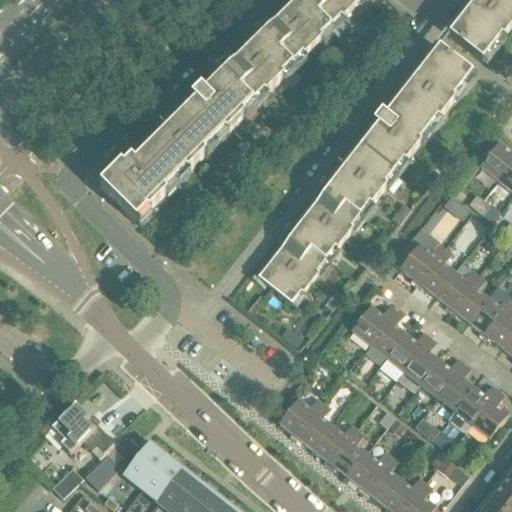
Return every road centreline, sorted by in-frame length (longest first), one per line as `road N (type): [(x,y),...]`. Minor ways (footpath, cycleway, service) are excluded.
road 1 (residential): [(130,352),(171,308),(161,284),(68,179),(242,0)]
road 2 (residential): [(197,328),(429,33),(439,0)]
road 3 (unclassified): [(302,511),(130,352)]
road 4 (unclassified): [(112,335),(0,218)]
road 5 (unclassified): [(511,385),(392,293)]
road 6 (secondary): [(0,106),(106,0)]
road 7 (residential): [(0,339),(35,367),(64,375),(112,335)]
